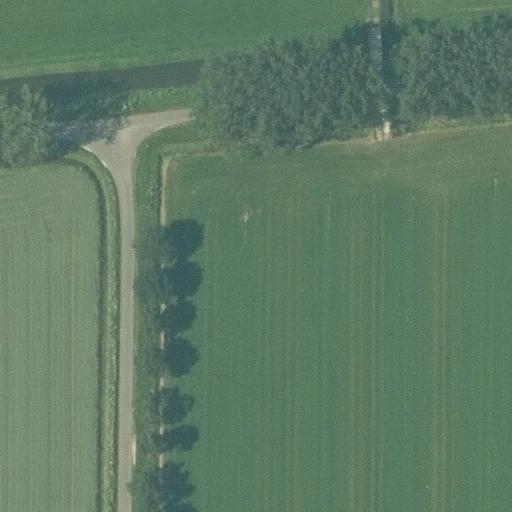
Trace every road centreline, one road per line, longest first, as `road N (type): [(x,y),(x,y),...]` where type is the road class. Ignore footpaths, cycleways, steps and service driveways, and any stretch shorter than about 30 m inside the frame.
road 1 (unclassified): [(121,511),(128,121)]
road 2 (unclassified): [(511,80),(128,121)]
road 3 (unclassified): [(128,121),(0,136)]
